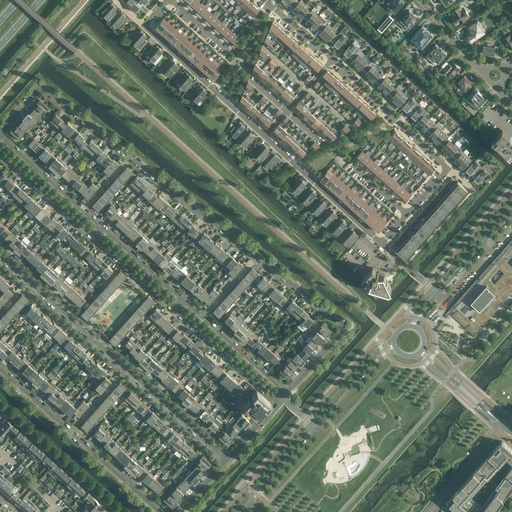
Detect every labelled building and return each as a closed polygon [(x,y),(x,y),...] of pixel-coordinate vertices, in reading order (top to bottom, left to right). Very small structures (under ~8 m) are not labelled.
[(140,4),(135,0),(127,0),(125,3),(135,12),(139,7),(136,4),(138,2),(140,4)] [(194,11),(201,4),(198,1),(199,0),(196,0),(190,7),(194,11)] [(244,0),(236,0),(235,2),(238,4),(235,7),(237,9),(244,0)] [(244,10),(251,2),(248,0),(244,0),(237,9),(238,10),(241,7),(244,10)] [(296,15),(305,4),(301,0),(299,2),(297,0),(292,6),(294,8),(292,10),(297,14),(296,15)] [(390,0),(389,2),(386,5),(389,7),(395,13),(404,3),(401,0),(390,0)] [(246,17),(255,6),(251,2),(244,10),(247,12),(244,15),(246,17)] [(199,15),(208,5),(207,3),(204,6),(201,4),(194,11),(199,15)] [(109,22),(117,13),(115,11),(117,9),(111,4),(107,9),(106,8),(102,13),(105,15),(103,17),(109,22)] [(306,17),(310,12),(304,6),(305,4),(296,15),(297,14),(301,18),(303,15),(306,17)] [(203,19),(210,12),(207,9),(209,7),(210,6),(208,5),(199,15),(203,19)] [(260,10),(255,6),(246,17),(247,18),(250,15),(253,18),(260,10)] [(470,16),(468,14),(464,8),(462,9),(460,6),(452,12),(454,15),(451,17),(456,25),(459,23),(468,18),(470,16)] [(310,26),(319,16),(312,10),(310,12),(306,17),(308,19),(306,22),(310,25),(310,26)] [(412,22),(417,17),(409,10),(401,20),(408,26),(406,28),(409,31),(415,24),(412,22)] [(208,23),(217,13),(216,11),(213,14),(210,12),(203,19),(208,23)] [(127,18),(122,13),(120,15),(117,13),(109,22),(116,28),(117,26),(120,29),(124,24),(123,23),(127,18)] [(212,27),(219,20),(216,17),(219,14),(217,13),(208,23),(212,27)] [(496,13),(493,15),(499,25),(502,23),(496,13)] [(319,29),(324,23),(317,18),(319,16),(310,26),(315,29),(317,27),(319,29)] [(169,23),(171,21),(169,19),(167,21),(164,18),(156,27),(160,31),(168,22),(169,23)] [(217,31),(226,21),(225,19),(222,22),(219,20),(212,27),(217,31)] [(173,27),(175,25),(174,23),(171,25),(169,23),(171,21),(169,23),(168,22),(160,31),(165,35),(173,26),(173,27)] [(221,35),(228,28),(225,25),(228,22),(226,21),(217,31),(221,35)] [(478,21),(468,28),(470,31),(469,32),(469,33),(469,34),(469,35),(466,37),(469,43),(485,33),(478,21)] [(273,22),(270,30),(276,36),(282,30),(273,22)] [(323,38),(332,27),(328,24),(326,26),(324,23),(319,29),(321,31),(319,33),(324,37),(323,38)] [(178,31),(180,29),(178,27),(176,29),(173,27),(176,25),(175,25),(173,27),(173,26),(165,35),(169,39),(177,30),(178,31)] [(226,39),(235,29),(234,27),(231,30),(228,28),(221,35),(226,39)] [(332,41),(337,35),(335,33),(337,32),(332,27),(323,38),(324,37),(328,41),(330,39),(332,41)] [(423,27),(412,39),(422,48),(433,36),(423,27)] [(182,35),(184,33),(182,31),(180,33),(178,31),(180,29),(178,31),(177,30),(169,39),(174,43),(182,34),(182,35)] [(230,43),(237,36),(234,33),(237,30),(235,29),(226,39),(230,43)] [(282,30),(276,36),(281,40),(279,42),(286,34),(282,30)] [(133,44),(139,49),(147,40),(144,38),(146,36),(141,31),(136,36),(136,35),(131,40),(134,42),(133,44)] [(337,35),(332,41),(333,41),(335,39),(337,40),(334,43),(339,47),(347,38),(340,32),(337,35)] [(187,39),(189,37),(187,35),(185,37),(182,35),(184,33),(182,35),(182,34),(174,43),(178,47),(186,38),(187,39)] [(286,34),(279,42),(283,46),(291,38),(286,34)] [(235,47),(241,40),(244,37),(243,35),(240,39),(237,36),(230,43),(235,47)] [(511,35),(511,36),(510,35),(503,39),(510,50),(511,49),(511,48),(511,35)] [(272,41),(267,37),(267,36),(264,44),(267,46),(272,41)] [(191,43),(193,41),(191,39),(189,41),(187,39),(189,37),(187,39),(186,38),(178,47),(183,51),(191,42),(191,43)] [(291,38),(283,46),(284,46),(285,44),(290,48),(288,50),(295,42),(291,38)] [(196,47),(198,45),(196,43),(194,45),(191,43),(193,41),(191,43),(191,42),(183,51),(187,55),(195,46),(196,47)] [(295,42),(288,50),(292,54),(300,46),(295,42)] [(353,55),(359,48),(353,43),(344,52),(349,56),(351,53),(353,55)] [(200,51),(202,49),(200,47),(198,49),(196,47),(198,45),(196,47),(195,46),(187,55),(191,59),(199,50),(200,51)] [(436,45),(428,54),(438,63),(447,54),(443,51),(443,50),(440,47),(440,48),(436,45)] [(152,50),(147,55),(150,57),(149,58),(155,64),(163,55),(161,53),(162,51),(157,46),(152,50)] [(300,46),(292,54),(297,58),(304,50),(300,46)] [(495,48),(483,46),(482,53),(487,54),(489,54),(494,55),(494,52),(497,53),(498,47),(495,46),(495,48)] [(355,67),(363,58),(356,52),(360,49),(359,48),(353,55),(351,58),(354,60),(351,62),(356,66),(355,67)] [(205,55),(207,53),(205,51),(203,53),(200,51),(202,49),(200,51),(199,50),(191,59),(196,63),(204,54),(205,55)] [(261,50),(258,57),(261,60),(266,54),(261,50)] [(301,62),(309,54),(304,50),(297,58),(301,62)] [(208,58),(209,59),(211,57),(209,55),(207,57),(205,55),(207,53),(205,55),(204,54),(196,63),(200,67),(208,58)] [(306,66),(313,58),(309,54),(301,62),(306,66)] [(213,62),(214,63),(216,61),(214,59),(211,61),(209,59),(208,58),(200,67),(205,71),(213,62)] [(313,58),(306,66),(310,70),(318,62),(313,58)] [(364,70),(369,64),(363,58),(355,67),(356,66),(360,70),(362,68),(364,70)] [(167,64),(163,69),(168,73),(167,75),(170,78),(178,69),(174,66),(176,64),(172,60),(168,64),(167,64)] [(217,66),(218,67),(220,65),(218,63),(216,65),(213,63),(214,63),(213,62),(205,71),(209,75),(217,66)] [(312,68),(316,72),(317,72),(322,66),(318,62),(310,70),(312,68)] [(451,66),(450,66),(450,67),(448,65),(449,64),(448,64),(442,71),(447,75),(449,73),(452,77),(460,68),(454,63),(451,66)] [(262,69),(256,64),(252,72),(257,76),(264,67),(262,69)] [(368,79),(378,69),(373,65),(372,66),(369,64),(364,70),(367,72),(365,74),(369,78),(368,79)] [(214,80),(222,71),(225,69),(223,67),(220,69),(218,67),(217,66),(209,75),(214,80)] [(264,67),(257,76),(261,80),(269,71),(264,67)] [(378,82),(382,76),(376,71),(378,69),(368,79),(369,78),(373,82),(375,80),(378,82)] [(269,71),(261,80),(266,84),(273,75),(269,71)] [(327,71),(322,77),(326,81),(324,83),(325,83),(332,75),(327,71)] [(181,88),(185,92),(193,83),(189,79),(191,77),(187,73),(182,78),(182,77),(177,82),(183,87),(181,88)] [(273,75),(266,84),(270,88),(278,80),(273,75)] [(332,75),(325,83),(329,87),(336,79),(332,75)] [(381,91),(391,81),(386,77),(385,78),(382,76),(378,82),(380,84),(378,86),(382,90),(381,91)] [(469,84),(471,81),(465,76),(459,82),(462,84),(461,85),(462,85),(460,87),(465,92),(471,86),(469,84)] [(334,91),(341,83),(336,79),(329,87),(334,91)] [(278,80),(270,88),(275,92),(282,83),(280,85),(276,82),(278,80)] [(391,81),(381,91),(382,90),(386,94),(388,92),(391,94),(397,87),(395,88),(389,83),(391,81)] [(248,82),(245,89),(248,92),(253,86),(248,82)] [(282,83),(275,92),(279,96),(287,88),(282,83)] [(338,95),(345,87),(341,83),(334,91),(338,95)] [(196,90),(191,95),(197,100),(195,101),(199,105),(207,96),(203,92),(205,90),(201,86),(196,91),(196,90)] [(345,87),(338,95),(342,99),(350,91),(345,87)] [(404,93),(397,87),(391,94),(393,96),(391,98),(395,102),(394,103),(404,93)] [(287,88),(279,96),(284,100),(291,91),(289,94),(285,90),(287,88)] [(288,104),(296,96),(291,91),(284,100),(288,104)] [(347,103),(349,101),(354,95),(350,91),(342,99),(347,103)] [(487,99),(478,91),(472,98),(480,106),(487,99)] [(410,99),(404,93),(394,103),(395,102),(399,106),(401,104),(403,106),(403,107),(412,97),(410,99)] [(264,94),(259,100),(263,104),(268,98),(264,94)] [(354,95),(349,101),(353,105),(351,107),(359,99),(354,95)] [(244,108),(251,100),(249,102),(242,96),(239,104),(244,108)] [(418,104),(412,97),(403,107),(407,111),(410,108),(412,110),(418,104)] [(359,99),(351,107),(356,111),(363,103),(359,99)] [(34,108),(34,109),(42,116),(41,115),(49,106),(46,103),(45,104),(41,100),(34,108)] [(251,100),(244,108),(248,112),(256,104),(251,100)] [(298,113),(304,107),(306,104),(301,100),(294,109),(298,113)] [(363,103),(356,111),(360,115),(368,107),(363,103)] [(256,104),(248,112),(253,116),(258,110),(254,106),(256,104)] [(303,117),(308,111),(310,108),(306,104),(304,107),(298,113),(303,117)] [(416,119),(425,110),(418,104),(412,110),(414,112),(412,115),(416,119)] [(362,113),(369,119),(377,115),(368,107),(360,115),(361,115),(362,113)] [(42,116),(34,109),(29,114),(28,113),(37,121),(42,116)] [(258,110),(253,116),(257,120),(263,114),(258,110)] [(420,128),(429,118),(428,119),(421,113),(425,110),(416,119),(419,121),(416,123),(420,127),(420,128)] [(308,111),(303,117),(307,121),(312,115),(308,111)] [(262,124),(269,116),(265,112),(263,114),(257,120),(262,124)] [(37,121),(28,113),(23,119),(32,127),(37,121)] [(48,122),(54,127),(61,119),(55,114),(48,122)] [(312,115),(307,121),(311,125),(319,116),(317,119),(312,115)] [(266,128),(274,120),(269,116),(262,124),(266,128)] [(319,116),(311,125),(316,129),(323,120),(319,116)] [(356,126),(363,123),(358,118),(353,124),(356,126)] [(429,131),(436,124),(429,118),(420,128),(421,127),(425,131),(427,129),(429,131)] [(32,127),(23,119),(18,124),(26,131),(31,126),(32,127)] [(66,124),(61,119),(54,127),(55,126),(60,130),(59,131),(60,132),(68,122),(66,124)] [(323,120),(316,129),(320,133),(328,124),(323,120)] [(68,122),(60,132),(60,131),(65,136),(73,127),(68,122)] [(235,137),(238,140),(246,132),(242,128),(244,126),(240,122),(235,127),(235,126),(230,131),(236,136),(235,137)] [(26,131),(18,124),(11,132),(15,136),(14,137),(17,140),(25,131),(26,132),(26,131)] [(328,124),(320,133),(325,137),(332,128),(328,124)] [(433,140),(442,130),(438,126),(436,128),(434,126),(436,124),(429,131),(431,133),(429,135),(433,139),(432,140),(433,140)] [(276,137),(284,129),(279,125),(272,133),(276,137)] [(340,130),(343,133),(350,130),(345,125),(340,130)] [(73,127),(65,136),(71,141),(79,132),(73,127)] [(329,141),(337,137),(330,131),(333,129),(332,128),(325,137),(329,141)] [(284,129),(276,137),(281,141),(288,133),(284,129)] [(442,144),(449,137),(442,130),(433,140),(437,144),(440,141),(442,144)] [(510,137),(502,130),(493,140),(511,157),(511,155),(511,137),(511,136),(510,137)] [(84,137),(79,132),(71,141),(73,139),(78,143),(77,145),(84,137)] [(250,135),(246,132),(238,140),(242,144),(243,142),(248,147),(253,142),(252,142),(256,137),(252,133),(250,135)] [(391,147),(400,136),(395,132),(389,139),(392,142),(389,145),(391,147)] [(288,133),(281,141),(285,145),(293,137),(288,133)] [(398,147),(405,140),(400,136),(391,147),(392,148),(395,145),(398,147)] [(89,142),(84,137),(77,145),(82,150),(91,140),(89,142)] [(293,137),(285,145),(290,149),(297,141),(293,137)] [(445,153),(453,145),(447,139),(449,137),(442,144),(444,146),(442,148),(446,152),(445,153)] [(28,145),(34,150),(39,143),(34,138),(28,145)] [(96,145),(91,140),(82,150),(83,150),(83,149),(88,154),(96,145)] [(399,155),(409,144),(405,140),(398,147),(401,150),(398,153),(399,155)] [(297,141),(290,149),(294,153),(301,145),(297,141)] [(310,147),(313,150),(320,146),(315,142),(310,147)] [(470,151),(474,146),(469,142),(466,147),(470,151)] [(39,143),(34,150),(39,154),(38,155),(46,146),(45,148),(39,143)] [(259,159),(263,163),(271,154),(267,151),(269,148),(264,144),(260,149),(259,149),(255,153),(260,158),(259,159)] [(407,155),(413,148),(409,144),(399,155),(401,156),(404,153),(407,155)] [(102,150),(96,145),(88,154),(94,159),(102,150)] [(299,157),(306,153),(309,152),(301,145),(294,153),(299,157)] [(454,156),(459,151),(453,145),(445,153),(446,152),(450,156),(452,154),(454,156)] [(46,146),(38,155),(44,160),(52,151),(46,146)] [(418,152),(413,148),(407,155),(410,158),(407,161),(408,163),(418,152)] [(458,165),(467,156),(461,149),(459,151),(454,156),(456,158),(454,161),(458,165)] [(99,164),(107,155),(102,150),(94,159),(99,164)] [(52,151),(44,160),(49,165),(57,156),(56,157),(51,153),(52,152),(52,151)] [(360,163),(370,152),(368,151),(365,154),(362,151),(355,158),(360,163)] [(364,167),(371,159),(368,157),(371,153),(370,152),(360,163),(364,167)] [(422,156),(418,152),(408,163),(410,164),(413,161),(416,163),(422,156)] [(274,157),(271,154),(263,163),(266,166),(267,165),(273,169),(277,165),(276,164),(281,159),(276,155),(274,157)] [(112,160),(107,155),(99,164),(105,168),(103,170),(113,159),(112,160)] [(57,156),(49,165),(55,170),(63,161),(57,156)] [(427,160),(422,156),(416,163),(419,166),(416,169),(417,171),(427,160)] [(467,169),(476,160),(475,160),(474,162),(467,156),(458,165),(462,169),(465,167),(467,169)] [(490,168),(496,162),(491,157),(485,164),(490,168)] [(113,159),(103,170),(106,173),(104,175),(107,178),(121,162),(118,160),(116,162),(113,159)] [(369,171),(379,160),(377,159),(374,162),(371,159),(364,167),(369,171)] [(373,175),(380,167),(377,165),(380,161),(379,160),(369,171),(373,175)] [(431,164),(427,160),(417,171),(419,172),(422,169),(425,171),(431,164)] [(482,167),(476,160),(467,169),(466,169),(471,174),(473,171),(475,173),(482,167)] [(63,161),(55,170),(60,175),(68,166),(63,161)] [(436,168),(431,164),(425,171),(428,174),(425,177),(426,179),(429,175),(429,176),(436,168)] [(68,166),(60,175),(61,174),(66,179),(73,171),(68,166)] [(126,167),(121,173),(128,178),(133,173),(126,167)] [(333,173),(335,171),(333,173),(331,171),(333,169),(331,167),(329,169),(329,170),(321,179),(326,183),(334,174),(333,173)] [(378,179),(387,168),(386,167),(383,170),(380,167),(373,175),(378,179)] [(488,173),(482,167),(475,173),(477,175),(475,178),(479,182),(488,173)] [(382,183),(389,175),(386,173),(389,169),(387,168),(378,179),(382,183)] [(73,171),(66,179),(72,184),(79,176),(73,171)] [(338,177),(340,175),(338,177),(335,175),(337,173),(335,171),(333,173),(334,174),(326,183),(330,187),(338,178),(338,177)] [(3,173),(0,176),(0,181),(3,184),(1,186),(9,178),(3,173)] [(128,178),(121,173),(116,178),(123,184),(128,178)] [(342,181),(344,179),(342,181),(339,179),(342,177),(340,175),(338,177),(338,178),(330,187),(335,191),(343,182),(342,181)] [(387,187),(396,176),(395,175),(392,178),(389,175),(382,183),(387,187)] [(79,176),(72,184),(77,189),(83,182),(78,177),(79,176)] [(391,191),(398,183),(395,180),(398,177),(396,176),(387,187),(391,191)] [(129,185),(134,190),(142,182),(137,177),(129,185)] [(14,183),(9,178),(1,186),(7,191),(14,183)] [(123,184),(116,178),(112,183),(118,189),(123,184)] [(305,182),(301,178),(296,183),(296,182),(291,187),(296,192),(295,193),(299,196),(307,188),(303,184),(305,182)] [(347,185),(349,183),(346,185),(344,183),(346,181),(344,179),(342,181),(343,182),(335,191),(339,195),(347,186),(347,185)] [(83,182),(77,189),(82,193),(82,194),(92,183),(92,182),(88,187),(83,182)] [(148,186),(142,182),(134,190),(140,195),(148,186)] [(454,186),(464,195),(468,191),(458,182),(455,186),(454,186)] [(19,188),(14,183),(7,191),(12,195),(11,196),(12,196),(19,188)] [(92,183),(82,194),(85,197),(83,199),(86,201),(100,185),(97,183),(95,185),(92,183)] [(118,189),(112,183),(107,189),(113,195),(118,189)] [(351,189),(353,187),(351,189),(348,187),(351,185),(349,183),(347,185),(347,186),(339,195),(344,199),(352,190),(351,189)] [(396,195),(405,184),(404,183),(401,186),(398,183),(391,191),(396,195)] [(400,199),(407,191),(404,188),(407,185),(405,184),(396,195),(400,199)] [(153,191),(148,186),(140,195),(141,195),(146,199),(153,191)] [(454,186),(451,190),(460,199),(464,195),(454,186)] [(355,193),(358,191),(355,193),(353,191),(355,189),(353,187),(351,189),(352,190),(344,199),(348,203),(356,194),(355,193)] [(25,193),(19,188),(12,196),(17,201),(25,193)] [(306,192),(302,197),(307,202),(306,203),(310,207),(317,198),(314,194),(315,192),(311,188),(307,193),(306,192)] [(113,195),(107,189),(102,194),(108,200),(113,195)] [(447,194),(457,203),(460,199),(451,190),(447,194)] [(158,196),(153,191),(146,199),(151,204),(159,195),(158,196)] [(360,197),(362,195),(360,197),(357,195),(360,193),(358,191),(355,193),(356,194),(348,203),(353,207),(361,198),(360,197)] [(405,203),(412,195),(411,195),(414,192),(413,191),(410,194),(407,191),(400,199),(405,203)] [(30,197),(25,193),(17,201),(23,206),(30,197)] [(108,200),(102,194),(97,200),(103,206),(108,200)] [(447,194),(444,198),(453,207),(457,203),(447,194)] [(164,200),(159,195),(151,204),(157,209),(164,200)] [(365,202),(364,201),(362,199),(364,197),(362,195),(360,197),(361,198),(353,207),(357,211),(365,202)] [(36,202),(30,197),(23,206),(28,211),(36,202)] [(440,202),(450,211),(453,207),(444,198),(440,202)] [(316,203),(312,207),(317,212),(316,213),(320,217),(328,208),(324,205),(326,202),(321,199),(317,203),(316,203)] [(369,206),(369,205),(366,203),(368,201),(366,199),(364,201),(365,202),(357,211),(361,215),(369,206)] [(103,206),(97,200),(92,205),(98,211),(103,206)] [(170,205),(164,200),(157,209),(162,214),(170,205)] [(36,202),(28,211),(33,216),(41,207),(36,202)] [(440,202),(436,206),(446,215),(450,211),(440,202)] [(366,219),(374,210),(373,209),(371,207),(373,205),(371,203),(369,205),(369,206),(361,215),(366,219)] [(104,213),(110,218),(117,210),(111,205),(104,213)] [(175,210),(170,205),(162,214),(163,213),(168,218),(175,210)] [(446,215),(436,206),(433,210),(432,210),(442,219),(446,215)] [(41,207),(33,216),(34,216),(35,215),(40,219),(39,220),(39,221),(46,213),(41,208),(41,207)] [(378,213),(380,211),(378,213),(375,211),(377,209),(375,207),(373,209),(374,210),(366,219),(370,223),(378,214),(378,213)] [(322,217),(327,222),(326,223),(330,227),(338,218),(334,214),(336,212),(331,208),(327,213),(326,213),(322,217)] [(117,210),(110,218),(115,223),(122,215),(122,214),(121,216),(116,211),(117,210)] [(181,215),(175,210),(168,218),(170,217),(175,221),(174,223),(181,214),(181,215)] [(439,223),(442,219),(432,210),(433,210),(429,214),(439,223)] [(382,217),(384,215),(382,217),(380,215),(382,213),(380,211),(378,213),(378,214),(370,223),(375,227),(383,218),(382,217)] [(46,213),(39,221),(44,226),(52,217),(51,217),(46,213)] [(187,219),(181,214),(174,223),(179,228),(187,219)] [(425,218),(435,227),(439,223),(429,214),(426,218),(425,218)] [(122,215),(115,223),(121,228),(128,220),(122,215)] [(387,222),(384,219),(386,217),(384,215),(382,217),(383,218),(375,227),(379,231),(387,222)] [(57,222),(52,217),(44,226),(46,224),(51,229),(49,230),(50,230),(57,222)] [(332,227),(337,232),(336,233),(340,237),(348,228),(344,224),(346,222),(341,218),(337,223),(336,223),(332,227)] [(425,219),(422,222),(432,231),(435,227),(425,218),(425,219)] [(192,224),(187,219),(179,228),(185,233),(192,224)] [(128,220),(121,228),(126,232),(125,233),(133,224),(128,220)] [(57,222),(50,230),(55,235),(63,227),(57,222)] [(418,226),(428,235),(432,231),(422,222),(418,226)] [(131,238),(139,229),(133,224),(125,233),(131,238)] [(198,229),(192,224),(185,233),(187,231),(192,235),(190,237),(191,237),(198,229)] [(5,226),(0,231),(0,233),(4,238),(10,231),(5,226)] [(418,227),(415,230),(424,239),(428,235),(418,226),(418,227)] [(63,227),(55,235),(57,234),(62,238),(60,240),(61,240),(69,232),(68,231),(68,232),(63,227)] [(139,229),(131,238),(136,243),(144,234),(139,229)] [(203,234),(198,229),(191,237),(196,242),(204,233),(203,234)] [(342,238),(347,242),(346,244),(350,247),(358,238),(354,235),(356,233),(351,229),(347,233),(346,233),(342,238)] [(411,234),(421,243),(424,239),(415,230),(411,234)] [(10,231),(4,238),(9,242),(9,243),(15,236),(10,231)] [(69,232),(61,240),(67,244),(74,236),(69,232)] [(204,233),(196,242),(202,247),(209,238),(204,233)] [(142,248),(149,240),(149,239),(144,234),(136,243),(142,248)] [(411,235),(407,238),(417,247),(421,243),(411,234),(411,235)] [(15,236),(9,243),(14,248),(22,239),(21,241),(15,236)] [(80,241),(74,236),(67,244),(67,245),(68,243),(74,248),(80,241)] [(209,238),(202,247),(203,245),(208,250),(215,243),(209,238)] [(414,251),(417,247),(407,238),(404,242),(414,251)] [(22,239),(14,248),(20,253),(27,244),(22,239)] [(457,310),(478,329),(511,291),(511,239),(501,252),(502,253),(499,255),(497,253),(498,254),(494,259),(495,260),(493,262),(492,261),(479,275),(478,274),(478,275),(480,277),(469,289),(468,288),(448,311),(452,315),(457,310)] [(149,240),(142,248),(147,253),(154,245),(149,240)] [(85,246),(80,241),(74,248),(79,253),(85,246)] [(212,256),(221,247),(220,246),(220,247),(216,243),(216,242),(215,242),(215,243),(208,250),(207,251),(212,256)] [(404,243),(400,246),(410,255),(414,251),(404,242),(403,242),(404,243)] [(27,244),(20,253),(25,258),(31,251),(26,247),(28,244),(27,244)] [(154,245),(147,253),(153,257),(160,250),(154,245)] [(85,246),(79,253),(84,257),(83,259),(90,251),(85,246)] [(396,250),(406,259),(410,255),(400,246),(397,250),(396,250)] [(220,259),(226,252),(226,251),(225,252),(221,248),(221,247),(212,256),(218,261),(220,259)] [(160,250),(153,257),(158,262),(157,263),(158,263),(165,254),(164,256),(159,251),(160,250)] [(31,251),(25,258),(31,263),(38,255),(38,254),(36,256),(31,251)] [(90,251),(83,259),(88,264),(96,255),(95,256),(90,251)] [(225,264),(232,256),(226,252),(220,259),(225,264)] [(165,254),(158,263),(163,267),(163,268),(171,259),(171,258),(171,259),(170,258),(170,259),(166,255),(166,254),(165,254)] [(38,255),(31,263),(36,267),(43,259),(38,255)] [(102,260),(96,255),(88,264),(94,269),(102,260)] [(70,262),(75,267),(80,261),(75,257),(70,262)] [(237,261),(232,257),(225,264),(231,269),(228,272),(238,261),(237,261)] [(43,259),(36,267),(41,272),(41,273),(49,264),(48,264),(47,266),(42,261),(43,260),(43,259)] [(171,259),(163,268),(164,267),(169,272),(177,263),(171,259)] [(107,265),(102,260),(94,269),(99,273),(107,265)] [(238,261),(228,272),(231,275),(229,277),(231,279),(246,264),(243,261),(241,263),(238,261)] [(177,263),(169,272),(170,272),(175,276),(181,270),(176,265),(177,264),(177,263)] [(49,264),(41,273),(46,278),(54,269),(49,264)] [(107,265),(99,273),(105,279),(113,270),(107,265)] [(258,273),(252,268),(247,273),(253,279),(258,273)] [(373,268),(362,279),(365,282),(366,281),(369,286),(373,288),(374,288),(374,287),(379,291),(384,290),(384,289),(390,291),(392,290),(386,277),(380,277),(378,277),(380,274),(380,273),(379,272),(378,272),(377,272),(377,273),(376,276),(375,276),(377,271),(373,268)] [(54,269),(46,278),(52,283),(59,274),(54,269)] [(181,270),(175,276),(180,281),(186,275),(181,270)] [(120,271),(115,276),(121,282),(126,276),(120,271)] [(253,279),(247,273),(242,279),(248,284),(253,279)] [(59,274),(52,283),(57,288),(65,279),(63,280),(58,276),(60,274),(59,274)] [(186,275),(180,281),(186,286),(192,279),(186,275)] [(121,282),(115,276),(110,282),(116,287),(121,282)] [(262,289),(269,282),(268,282),(263,277),(255,285),(261,290),(262,289)] [(63,293),(70,284),(65,279),(57,288),(62,292),(63,293)] [(192,279),(186,286),(191,291),(198,284),(198,283),(197,284),(192,279)] [(248,284),(242,279),(237,284),(244,290),(248,284)] [(5,280),(0,285),(0,288),(4,292),(0,296),(10,285),(5,280)] [(116,287),(110,282),(105,287),(112,293),(116,287)] [(269,282),(262,289),(263,289),(268,293),(267,295),(274,287),(269,282)] [(69,297),(74,290),(69,286),(71,284),(70,284),(63,293),(63,292),(69,297)] [(198,284),(191,291),(197,296),(204,287),(203,288),(198,284)] [(244,290),(237,284),(232,290),(239,295),(244,290)] [(10,285),(0,296),(0,302),(0,306),(1,307),(15,291),(12,289),(10,291),(7,289),(10,285)] [(112,293),(105,287),(100,292),(107,298),(112,293)] [(204,287),(197,296),(202,301),(213,288),(210,292),(204,287)] [(279,292),(274,287),(267,295),(272,300),(279,292)] [(207,307),(221,291),(218,289),(216,291),(213,288),(202,301),(203,300),(206,302),(204,304),(207,307)] [(74,290),(69,297),(74,302),(80,295),(74,290)] [(239,295),(232,290),(227,295),(234,301),(239,295)] [(107,298),(100,292),(95,298),(102,304),(107,298)] [(285,297),(279,292),(272,300),(274,299),(279,303),(285,297)] [(22,294),(17,300),(23,306),(28,300),(22,294)] [(80,295),(74,302),(80,307),(85,300),(80,295)] [(234,301),(227,295),(222,300),(229,306),(234,301)] [(154,302),(148,296),(143,301),(149,307),(154,302)] [(290,301),(285,297),(279,303),(284,308),(292,300),(290,301)] [(102,304),(95,298),(90,303),(97,309),(102,304)] [(23,306),(17,300),(12,305),(19,311),(23,306)] [(229,306),(222,300),(218,306),(224,312),(229,306)] [(292,300),(284,308),(285,308),(285,307),(290,312),(289,313),(297,305),(292,300)] [(149,307),(143,301),(138,307),(145,313),(149,307)] [(97,309),(90,303),(86,309),(92,315),(97,309)] [(19,311),(12,305),(7,311),(14,316),(19,311)] [(37,310),(31,305),(24,313),(29,318),(37,310)] [(297,305),(289,313),(295,318),(302,310),(297,305)] [(224,312),(218,306),(213,311),(219,317),(224,312)] [(145,313),(138,307),(133,312),(140,318),(145,313)] [(92,315),(86,309),(81,314),(87,320),(92,315)] [(148,317),(154,322),(162,314),(156,309),(148,317)] [(42,315),(37,310),(29,318),(30,319),(31,317),(36,322),(43,315),(42,314),(42,315)] [(302,310),(295,318),(296,317),(301,321),(301,322),(308,314),(302,310)] [(14,316),(7,311),(2,316),(9,322),(14,316)] [(140,318),(133,312),(128,318),(135,324),(140,318)] [(230,325),(235,319),(237,317),(232,312),(224,320),(230,325)] [(162,314),(154,322),(159,327),(166,319),(161,315),(162,314)] [(305,329),(314,319),(313,319),(313,320),(308,315),(308,314),(301,322),(300,324),(305,329)] [(43,315),(36,322),(41,326),(40,328),(48,319),(43,315)] [(9,322),(2,316),(0,318),(0,323),(4,327),(9,322)] [(234,331),(241,324),(243,321),(237,317),(235,319),(230,325),(235,330),(234,331)] [(135,324),(128,318),(124,323),(130,329),(135,324)] [(53,324),(48,319),(40,328),(41,328),(46,332),(54,324),(54,323),(53,324)] [(172,324),(166,319),(159,327),(161,326),(166,331),(172,324)] [(316,331),(324,338),(331,329),(327,326),(328,325),(325,322),(317,331),(316,331)] [(130,329),(124,323),(119,329),(125,334),(130,329)] [(54,324),(46,332),(52,337),(60,328),(54,324)] [(177,329),(172,324),(166,331),(171,335),(170,337),(177,329)] [(241,324),(234,331),(240,336),(248,327),(247,327),(246,328),(241,324)] [(248,327),(240,336),(245,341),(253,332),(248,327)] [(65,333),(60,328),(52,337),(53,336),(59,341),(65,333)] [(125,334),(119,329),(114,334),(120,340),(125,334)] [(182,334),(177,329),(170,337),(176,342),(183,333),(182,334)] [(324,338),(316,331),(315,330),(310,335),(311,336),(319,343),(319,342),(323,337),(324,338)] [(253,332),(245,341),(246,341),(246,340),(251,345),(259,337),(253,332)] [(65,333),(59,341),(64,345),(70,339),(65,334),(65,333)] [(183,333),(176,342),(181,347),(189,338),(183,333)] [(120,340),(114,334),(109,340),(115,345),(120,340)] [(242,345),(245,341),(240,336),(236,339),(242,345)] [(319,343),(311,336),(311,337),(312,337),(307,343),(314,348),(319,343)] [(259,337),(251,345),(257,350),(263,343),(257,339),(259,337)] [(124,345),(129,350),(136,342),(135,343),(129,338),(124,345)] [(194,343),(189,338),(181,347),(182,345),(188,350),(194,343)] [(75,344),(70,339),(64,345),(69,350),(69,351),(75,344)] [(309,354),(314,348),(306,341),(301,347),(303,348),(309,354)] [(136,342),(129,350),(134,354),(134,355),(142,347),(136,342)] [(7,343),(0,351),(0,352),(4,357),(12,348),(7,343)] [(194,343),(188,350),(193,355),(192,356),(192,357),(199,349),(194,344),(194,343)] [(263,343),(257,350),(262,355),(268,348),(263,343)] [(73,357),(81,349),(75,344),(69,351),(67,353),(72,358),(73,357)] [(142,347),(134,355),(134,356),(135,355),(139,359),(139,360),(140,360),(147,352),(147,351),(146,351),(142,347)] [(12,348),(4,357),(5,357),(5,356),(11,361),(16,355),(11,350),(13,348),(12,348)] [(268,348),(262,355),(268,359),(275,351),(273,353),(268,348)] [(309,354),(303,348),(298,353),(297,353),(304,359),(309,354)] [(81,349),(73,357),(78,362),(86,354),(81,349)] [(204,353),(199,349),(192,357),(197,361),(205,353),(205,352),(204,353)] [(275,351),(268,359),(273,364),(280,356),(275,351)] [(147,352),(140,360),(145,365),(151,358),(146,353),(147,352)] [(205,353),(197,361),(203,366),(211,358),(205,353)] [(304,359),(297,353),(292,358),(299,365),(304,359)] [(86,354),(78,362),(84,367),(91,359),(86,354)] [(16,355),(11,361),(16,366),(24,357),(22,359),(16,355)] [(24,357),(16,366),(21,371),(29,362),(24,357)] [(151,358),(145,365),(150,370),(158,361),(157,363),(151,358)] [(208,371),(216,362),(211,358),(203,366),(208,371)] [(299,365),(292,358),(287,364),(294,370),(299,365)] [(96,364),(91,359),(84,367),(89,372),(97,363),(96,364)] [(158,361),(150,370),(151,370),(151,369),(156,374),(164,366),(158,361)] [(27,376),(33,369),(35,367),(29,362),(21,371),(27,376)] [(216,363),(216,362),(208,371),(214,376),(221,368),(215,363),(216,363)] [(97,363),(89,372),(91,371),(96,375),(102,368),(97,363)] [(294,370),(287,364),(279,373),(282,376),(283,375),(287,378),(294,370)] [(164,366),(156,374),(162,379),(161,380),(168,372),(162,368),(164,366)] [(102,368),(96,375),(101,380),(95,387),(108,373),(102,368)] [(226,373),(221,368),(214,376),(215,375),(220,379),(218,381),(218,382),(226,373)] [(33,369),(27,376),(32,381),(40,372),(39,373),(33,369)] [(40,372),(32,381),(38,385),(46,377),(40,372)] [(168,372),(161,380),(167,385),(173,377),(168,372)] [(99,395),(114,378),(113,378),(113,379),(110,376),(108,379),(105,376),(108,373),(95,387),(98,390),(96,392),(99,395)] [(232,378),(226,373),(218,382),(224,387),(232,378)] [(46,377),(38,385),(38,386),(39,385),(44,390),(51,382),(51,381),(50,383),(44,378),(46,377)] [(173,377),(167,385),(172,389),(180,381),(179,381),(178,382),(173,377)] [(231,390),(237,383),(232,378),(224,387),(229,391),(231,390)] [(180,381),(172,389),(178,394),(185,386),(179,382),(180,381)] [(51,382),(44,390),(49,394),(48,395),(49,395),(56,387),(51,382)] [(120,382),(115,388),(121,393),(126,388),(120,382)] [(243,388),(237,383),(231,390),(236,395),(243,388)] [(185,386),(178,394),(183,399),(182,400),(189,393),(184,388),(185,387),(185,386)] [(56,387),(49,395),(54,400),(53,401),(62,391),(56,387)] [(121,393),(115,388),(110,393),(116,399),(121,393)] [(62,391),(53,401),(54,401),(59,405),(58,405),(59,406),(67,397),(66,397),(61,393),(62,392),(61,392),(62,392),(62,391)] [(209,391),(206,396),(212,399),(215,395),(209,391)] [(244,405),(258,417),(258,416),(262,412),(262,411),(263,412),(266,409),(265,408),(266,408),(266,407),(269,403),(270,403),(257,391),(252,396),(254,398),(253,399),(251,401),(249,400),(244,405)] [(129,405),(136,397),(130,392),(121,403),(126,408),(129,405)] [(116,399),(110,393),(105,398),(112,404),(116,399)] [(189,393),(182,400),(188,405),(194,398),(189,393)] [(67,397),(59,406),(64,411),(72,402),(67,397)] [(136,397),(129,405),(134,410),(141,402),(136,397)] [(112,404),(105,398),(100,404),(107,410),(112,404)] [(194,398),(188,405),(193,410),(200,402),(199,403),(194,398)] [(70,415),(83,400),(77,407),(72,402),(64,411),(70,415)] [(83,400),(70,415),(70,416),(73,412),(79,417),(91,403),(88,401),(86,403),(83,400)] [(235,412),(237,409),(231,404),(233,403),(230,401),(227,405),(235,412)] [(141,402),(134,410),(136,408),(141,413),(139,414),(140,415),(147,407),(141,402)] [(200,402),(193,410),(199,415),(206,407),(200,402)] [(107,410),(100,404),(95,409),(102,415),(107,410)] [(147,407),(140,415),(145,419),(144,420),(152,412),(147,407)] [(206,407),(199,415),(204,419),(210,413),(205,408),(206,407)] [(102,415),(95,409),(91,415),(97,420),(102,415)] [(152,412),(144,420),(150,425),(158,416),(152,412)] [(210,413),(204,419),(209,424),(216,417),(215,418),(210,413)] [(235,418),(244,426),(249,421),(242,414),(237,420),(235,418)] [(97,420),(91,415),(86,420),(92,426),(97,420)] [(158,416),(150,425),(151,424),(157,429),(163,421),(158,416)] [(216,417),(209,424),(215,429),(222,422),(216,417)] [(244,426),(235,418),(230,424),(238,431),(243,426),(244,426)] [(7,420),(3,425),(8,430),(14,435),(19,431),(7,420)] [(92,426),(86,420),(81,426),(87,432),(92,426)] [(163,421),(157,429),(162,433),(161,435),(168,427),(163,422),(163,421)] [(238,431),(230,424),(226,429),(234,437),(238,431)] [(2,437),(8,430),(3,425),(0,428),(0,440),(1,442),(4,438),(2,437)] [(93,434),(99,439),(106,431),(100,426),(93,434)] [(173,432),(168,427),(161,435),(166,440),(165,440),(166,440),(173,432)] [(226,445),(234,437),(226,429),(224,428),(222,431),(224,433),(218,439),(221,442),(222,441),(226,445)] [(14,438),(18,442),(24,435),(20,431),(14,438)] [(106,431),(99,439),(104,443),(103,444),(111,436),(106,431)] [(173,432),(166,440),(171,445),(179,437),(173,432)] [(24,435),(18,442),(22,445),(28,439),(24,435)] [(111,436),(103,444),(109,449),(115,442),(110,437),(111,436)] [(179,437),(171,445),(171,446),(173,444),(178,448),(177,448),(177,449),(176,450),(184,442),(184,441),(183,442),(179,437)] [(28,439),(22,445),(20,447),(24,451),(26,449),(32,442),(28,439)] [(30,452),(36,446),(32,442),(26,449),(24,451),(28,455),(30,452)] [(115,442),(109,449),(109,450),(110,449),(114,453),(114,454),(121,447),(120,446),(120,447),(115,443),(116,442),(115,442)] [(184,442),(176,450),(182,455),(190,446),(184,442)] [(498,445),(446,503),(456,511),(494,511),(511,488),(511,450),(504,443),(502,445),(500,447),(498,445)] [(36,446),(30,452),(28,455),(32,458),(40,450),(36,446)] [(190,446),(182,455),(183,455),(188,459),(195,451),(190,446)] [(121,447),(114,454),(120,459),(125,452),(120,448),(121,447)] [(40,450),(32,458),(36,462),(44,453),(40,450)] [(125,452),(120,459),(125,464),(124,464),(131,457),(125,452)] [(52,460),(44,453),(36,462),(37,462),(40,458),(44,462),(42,464),(45,467),(47,465),(48,466),(50,467),(54,463),(54,462),(53,461),(52,460)] [(197,464),(196,465),(203,472),(203,471),(210,463),(206,459),(207,458),(204,455),(196,464),(197,464)] [(130,469),(136,462),(138,461),(132,456),(131,457),(124,464),(130,469)] [(47,471),(51,475),(59,467),(54,462),(54,463),(50,467),(50,468),(47,471)] [(136,462),(130,469),(135,474),(143,466),(143,465),(142,467),(136,462)] [(196,465),(191,471),(198,477),(203,472),(196,465)] [(143,466),(135,474),(136,474),(141,478),(149,470),(143,466)] [(59,467),(51,475),(55,479),(57,477),(63,470),(59,467)] [(63,470),(57,477),(62,481),(67,474),(63,470)] [(149,470),(141,478),(147,483),(154,475),(149,470)] [(191,471),(186,476),(194,483),(198,477),(191,471)] [(66,484),(72,478),(67,474),(62,481),(60,483),(64,487),(66,484)] [(154,475),(147,483),(152,488),(158,482),(153,477),(154,475)] [(186,476),(181,482),(188,487),(193,482),(193,483),(194,483),(186,476)] [(72,478),(66,484),(70,488),(76,482),(72,478)] [(6,479),(4,481),(0,485),(0,488),(2,491),(10,482),(6,479)] [(10,482),(2,491),(7,495),(14,486),(10,482)] [(74,492),(80,486),(76,482),(70,488),(68,490),(73,494),(74,492)] [(158,482),(152,488),(158,493),(164,487),(158,482)] [(181,482),(177,487),(183,493),(188,487),(181,482)] [(19,497),(20,495),(17,492),(15,494),(11,490),(15,486),(14,486),(7,495),(15,503),(17,504),(21,499),(20,498),(19,497)] [(80,486),(74,492),(79,496),(81,494),(82,495),(86,491),(80,486)] [(171,492),(178,498),(183,493),(177,487),(172,492),(171,492)] [(171,506),(178,498),(171,492),(163,501),(166,504),(167,503),(171,506)] [(100,503),(88,493),(84,498),(90,504),(90,503),(95,508),(100,503)] [(22,508),(27,502),(29,500),(25,496),(22,499),(21,499),(17,504),(22,508)] [(26,511),(33,503),(29,500),(27,502),(22,508),(26,511)] [(25,511),(32,511),(35,509),(37,507),(33,503),(26,511),(25,511)] [(90,504),(82,511),(91,511),(95,508),(90,503),(90,504)]
